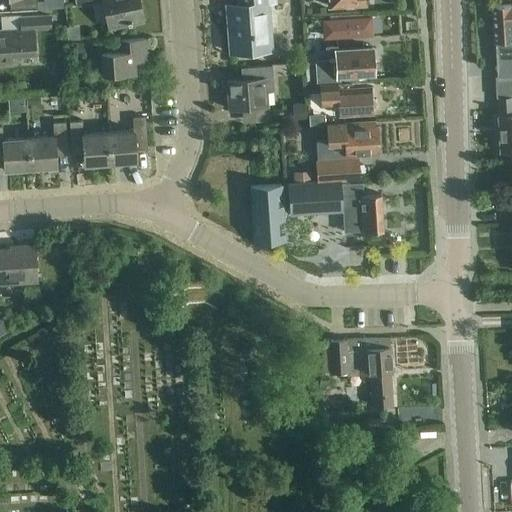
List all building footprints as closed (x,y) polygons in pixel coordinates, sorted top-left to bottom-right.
[(8,0),(9,10),(37,8),(36,0),(8,0)] [(62,0),(42,0),(44,10),(63,8),(62,0)] [(102,0),(107,25),(141,19),(138,0),(74,0),(75,4),(95,0),(102,0)] [(231,52),(271,49),(267,2),(275,2),(274,0),(238,0),(239,3),(227,4),(231,52)] [(511,5),(490,6),(492,42),(504,42),(505,48),(511,47),(511,5)] [(304,17),(326,16),(325,7),(304,8),(304,17)] [(33,29),(65,27),(64,15),(19,18),(20,28),(0,29),(0,65),(14,65),(13,54),(35,53),(33,29)] [(324,20),(325,36),(370,33),(369,18),(324,20)] [(79,26),(66,27),(67,39),(79,38),(79,26)] [(101,52),(103,75),(135,73),(134,61),(146,60),(144,38),(119,40),(120,51),(101,52)] [(83,42),(71,43),(71,54),(84,53),(83,42)] [(336,45),(326,46),(327,61),(337,61),(337,76),(373,74),(371,47),(336,49),(336,45)] [(246,79),(226,80),(229,108),(267,105),(266,91),(274,90),(272,65),(245,67),(246,79)] [(511,76),(496,77),(495,77),(497,98),(511,97),(511,76)] [(375,101),(371,98),(371,86),(337,88),(337,83),(321,84),(322,99),(338,98),(339,114),(372,112),(372,109),(375,107),(375,101)] [(77,104),(77,94),(66,94),(67,104),(77,104)] [(39,96),(27,97),(27,105),(40,104),(39,96)] [(511,97),(497,98),(499,152),(511,151),(511,97)] [(304,103),(292,104),(293,121),(305,121),(304,103)] [(324,113),(308,114),(309,125),(325,124),(324,113)] [(108,131),(110,161),(118,160),(118,163),(133,162),(133,159),(136,159),(135,142),(147,141),(145,116),(133,117),(134,130),(108,131)] [(110,161),(108,131),(83,133),(82,120),(70,121),(71,147),(83,146),(84,163),(87,163),(88,165),(102,164),(101,162),(110,161)] [(375,125),(374,125),(374,120),(326,124),(328,144),(345,143),(345,154),(377,152),(375,125)] [(29,137),(31,167),(39,166),(39,169),(53,168),(52,165),(56,165),(55,148),(67,147),(65,121),(53,122),(53,135),(29,137)] [(31,167),(29,137),(3,138),(2,126),(0,125),(0,151),(4,152),(5,168),(8,168),(8,171),(23,170),(22,167),(31,167)] [(317,180),(358,178),(357,158),(316,160),(317,180)] [(310,171),(293,172),(293,183),(311,182),(310,171)] [(341,180),(311,182),(293,183),(288,184),(288,185),(281,185),(281,184),(250,186),(254,242),(284,240),(282,212),(289,212),(290,213),(342,210),(343,232),(362,231),(362,232),(382,230),(380,194),(363,195),(363,183),(341,185),(341,180)] [(0,283),(36,282),(34,243),(19,244),(20,248),(0,248),(0,283)] [(0,333),(9,329),(4,321),(0,322),(0,333)] [(323,367),(331,366),(332,372),(348,371),(347,364),(356,363),(356,374),(370,373),(372,405),(392,404),(390,372),(391,372),(389,340),(362,339),(330,341),(330,343),(321,344),(323,367)] [(382,416),(368,417),(368,423),(369,429),(383,428),(382,417),(382,416)]
